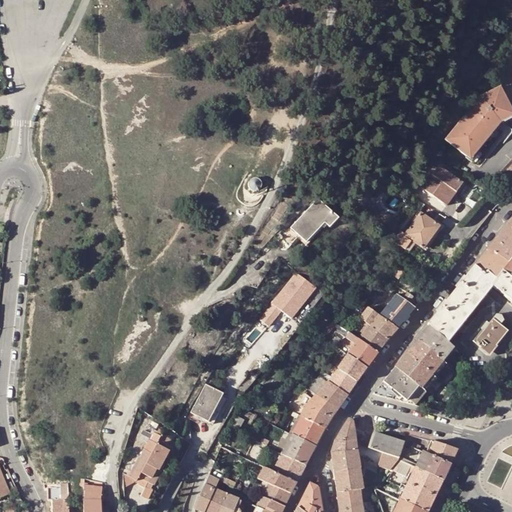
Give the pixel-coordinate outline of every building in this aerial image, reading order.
[(479,99),(445,140),(471,162),(501,126),(511,121),(511,120),(511,113),(500,88),(479,99)] [(462,184),(438,166),(422,188),(442,204),(452,190),(455,193),(462,184)] [(262,186),(262,183),(261,181),(260,180),(258,178),(256,178),(254,178),(252,179),(250,181),(249,182),(249,185),(249,187),(250,189),(252,190),(254,191),(256,191),(258,191),(260,190),(261,188),(262,186)] [(455,193),(452,190),(442,204),(446,206),(455,193)] [(337,218),(318,199),(291,227),(306,241),(324,222),(329,226),(337,218)] [(414,214),(409,220),(413,223),(404,235),(400,232),(394,241),(405,249),(411,241),(416,244),(422,249),(439,227),(420,214),(418,217),(414,214)] [(511,228),(507,225),(494,240),(511,253),(511,228)] [(511,253),(494,240),(488,248),(507,263),(511,258),(511,256),(511,253)] [(405,249),(409,252),(416,244),(411,241),(405,249)] [(502,270),(507,263),(488,248),(481,256),(491,263),(492,262),(502,270)] [(495,279),(501,271),(502,270),(492,262),(491,263),(481,256),(474,266),(484,275),(487,272),(495,279)] [(511,258),(507,263),(502,270),(501,271),(511,278),(511,279),(511,258)] [(406,260),(400,266),(404,269),(409,263),(406,260)] [(397,278),(404,269),(400,266),(393,274),(397,278)] [(490,289),(492,287),(511,302),(511,279),(511,278),(501,271),(495,279),(487,272),(484,275),(474,266),(427,324),(429,326),(447,342),(448,341),(450,338),(452,336),(457,329),(462,323),(481,300),(485,295),(490,289)] [(396,284),(394,289),(405,294),(407,292),(396,284)] [(407,292),(405,294),(402,297),(409,302),(413,296),(407,292)] [(402,297),(397,293),(379,314),(397,327),(415,306),(409,302),(402,297)] [(354,314),(358,309),(353,305),(350,310),(349,310),(354,314)] [(369,308),(368,306),(359,318),(368,325),(387,339),(397,327),(379,314),(369,308)] [(495,316),(491,321),(498,327),(502,323),(501,318),(500,317),(495,316)] [(357,320),(367,327),(368,325),(359,318),(357,320)] [(326,327),(330,331),(337,324),(332,320),(326,327)] [(488,323),(482,331),(482,330),(472,341),(479,347),(486,352),(490,352),(494,348),(506,333),(498,327),(491,321),(488,323)] [(482,330),(482,331),(488,323),(486,322),(483,322),(479,328),(482,330)] [(377,353),(387,339),(368,325),(367,327),(358,339),(377,353)] [(442,361),(444,363),(455,349),(453,347),(447,342),(429,326),(418,339),(442,361)] [(354,345),(347,354),(366,368),(377,353),(358,339),(348,332),(344,338),(354,345)] [(330,341),(335,345),(340,338),(335,334),(330,341)] [(436,379),(443,370),(451,377),(454,373),(447,366),(447,365),(444,363),(442,361),(418,339),(406,353),(431,374),(436,379)] [(447,366),(459,353),(455,349),(444,363),(447,365),(447,366)] [(424,392),(428,388),(436,379),(431,374),(406,353),(394,368),(418,387),(419,388),(424,392)] [(347,354),(337,368),(356,381),(366,368),(347,354)] [(255,379),(264,367),(257,362),(248,373),(255,379)] [(337,368),(328,380),(347,394),(356,381),(337,368)] [(378,396),(413,405),(424,392),(419,388),(418,387),(394,368),(382,382),(373,394),(378,396)] [(308,388),(316,395),(336,409),(347,394),(328,380),(327,382),(320,376),(308,388)] [(191,412),(208,421),(214,410),(223,393),(206,384),(191,412)] [(432,398),(435,394),(428,388),(424,392),(432,398)] [(324,428),(336,409),(316,395),(306,405),(301,416),(302,416),(324,428)] [(256,402),(252,399),(247,406),(251,409),(256,402)] [(238,416),(244,419),(248,412),(242,408),(238,416)] [(219,412),(214,410),(208,421),(208,422),(213,424),(219,412)] [(291,415),(300,420),(302,416),(301,416),(293,412),(291,415)] [(315,446),(324,428),(302,416),(300,420),(292,434),(315,446)] [(348,418),(335,440),(354,437),(352,422),(349,419),(348,418)] [(136,481),(145,486),(148,481),(153,484),(154,485),(167,461),(164,460),(169,450),(166,448),(172,437),(164,433),(165,431),(159,427),(156,433),(153,431),(139,457),(128,476),(123,473),(124,487),(136,481)] [(280,443),(286,446),(292,435),(284,432),(279,442),(280,442),(280,443)] [(398,458),(403,443),(403,442),(402,441),(377,433),(375,433),(370,448),(382,453),(398,458)] [(305,464),(315,446),(292,434),(292,435),(286,446),(282,454),(305,464)] [(269,440),(262,437),(259,442),(266,445),(269,440)] [(331,453),(356,449),(355,443),(354,437),(335,440),(331,453)] [(456,449),(434,442),(428,455),(449,465),(456,449)] [(357,457),(356,449),(331,453),(334,473),(359,470),(359,468),(363,468),(361,457),(357,457)] [(416,456),(408,452),(406,458),(413,461),(416,456)] [(422,452),(414,469),(441,481),(449,465),(428,455),(422,452)] [(377,467),(389,471),(397,461),(400,458),(398,458),(382,453),(377,467)] [(282,454),(281,454),(272,471),(296,482),(305,464),(282,454)] [(399,462),(411,468),(413,465),(400,459),(399,462)] [(409,480),(399,500),(424,511),(427,511),(434,496),(441,481),(414,469),(411,468),(399,462),(398,462),(390,471),(409,480)] [(268,483),(278,488),(290,493),(296,482),(272,471),(264,467),(257,478),(263,481),(268,483)] [(362,489),(359,470),(334,473),(337,493),(359,490),(362,489)] [(204,511),(214,489),(219,480),(208,475),(194,508),(200,511),(204,511)] [(222,482),(229,485),(233,486),(236,482),(225,477),(222,482)] [(258,492),(263,494),(268,483),(263,481),(258,492)] [(290,493),(278,488),(268,483),(263,494),(262,496),(283,506),(290,493)] [(309,483),(297,506),(304,511),(321,511),(317,487),(309,483)] [(254,496),(233,486),(229,485),(227,491),(227,492),(233,495),(234,493),(246,499),(243,505),(248,507),(249,503),(252,497),(253,498),(254,496)] [(100,511),(100,501),(102,488),(84,486),(84,489),(84,500),(84,511),(100,511)] [(52,501),(61,501),(61,488),(47,487),(48,500),(52,501)] [(218,511),(226,494),(218,490),(214,489),(204,511),(218,511)] [(361,503),(359,490),(337,493),(339,511),(362,507),(361,503)] [(261,496),(262,496),(263,494),(258,492),(256,491),(254,496),(253,498),(259,500),(261,496)] [(226,494),(218,511),(238,511),(239,511),(239,510),(238,509),(235,507),(238,499),(226,494)] [(261,496),(259,500),(256,506),(256,507),(268,511),(280,511),(283,506),(262,496),(261,496)] [(259,500),(253,498),(252,497),(249,503),(256,506),(259,500)] [(19,502),(20,511),(28,511),(23,500),(19,502)] [(424,511),(399,500),(393,511),(424,511)] [(63,501),(61,501),(52,501),(52,511),(68,511),(68,501),(63,501)]
